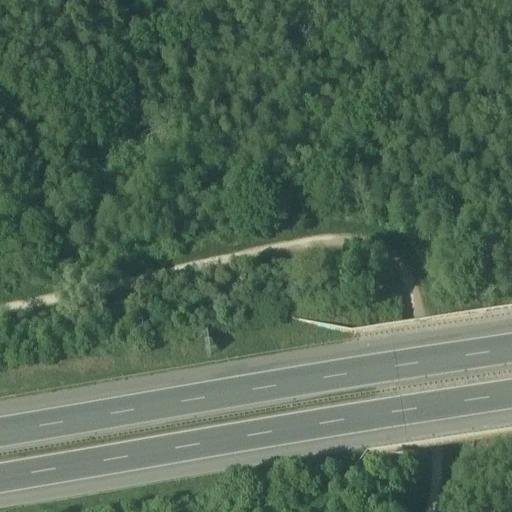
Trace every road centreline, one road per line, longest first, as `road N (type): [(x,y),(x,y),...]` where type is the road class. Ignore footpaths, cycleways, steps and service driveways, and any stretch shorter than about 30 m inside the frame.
road 1 (track): [(433,511),(442,450),(418,291),(390,247),(317,241),(0,309)]
road 2 (motorway): [(0,490),(511,406)]
road 3 (motorway): [(511,361),(0,442)]
